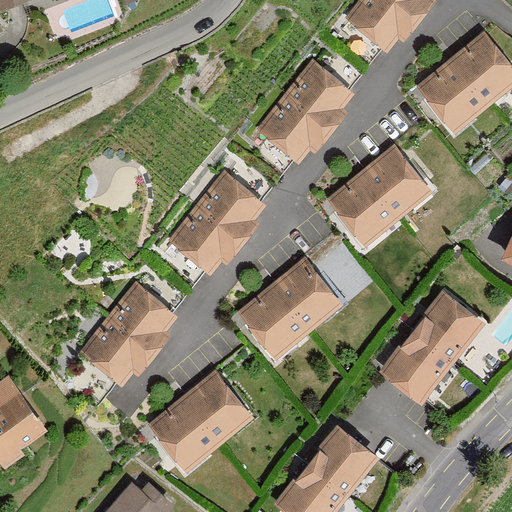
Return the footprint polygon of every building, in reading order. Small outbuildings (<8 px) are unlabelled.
[(0,0),(0,7),(1,10),(25,0),(0,0)] [(421,20),(395,0),(364,0),(349,20),(354,23),(386,49),(399,32),(406,38),(421,20)] [(435,0),(395,0),(421,20),(435,0)] [(386,49),(354,23),(342,38),(374,64),(386,49)] [(461,67),(493,106),(505,96),(499,88),(511,77),(511,63),(487,33),(471,47),(477,54),(461,67)] [(374,64),(342,38),(332,51),(364,76),(374,64)] [(364,76),(332,51),(321,64),(354,90),(364,76)] [(348,111),(342,106),(354,90),(321,64),(316,60),(287,97),(331,132),(348,111)] [(473,110),(479,117),(493,106),(461,67),(444,81),(438,75),(420,89),(451,128),(473,110)] [(331,132),(287,97),(260,132),(265,136),(297,162),(309,147),(315,153),(331,132)] [(297,162),(265,136),(254,150),(287,175),(297,162)] [(373,180),(405,219),(417,209),(411,201),(430,185),(399,146),(383,160),(389,167),(373,180)] [(287,175),(254,150),(244,163),(276,189),(287,175)] [(276,189),(244,163),(234,176),(266,201),(276,189)] [(259,221),(254,217),(266,201),(234,176),(228,171),(199,208),(243,242),(259,221)] [(385,223),(391,230),(405,219),(373,180),(356,194),(350,188),(332,202),(363,241),(385,223)] [(228,262),(243,242),(199,208),(170,245),(176,250),(207,274),(221,257),(228,262)] [(196,289),(207,274),(176,250),(165,264),(196,289)] [(282,296),(314,335),(326,325),(320,317),(340,301),(309,263),(292,276),(298,284),(282,296)] [(186,301),(196,289),(165,264),(155,277),(186,301)] [(176,314),(186,301),(155,277),(145,290),(176,314)] [(172,332),(166,327),(176,314),(145,290),(138,285),(111,320),(155,354),(172,332)] [(415,335),(456,366),(487,325),(446,294),(415,335)] [(294,340),(300,347),(314,335),(282,296),(265,311),(259,304),(241,319),(273,357),(294,340)] [(137,378),(155,354),(111,320),(82,357),(121,388),(132,374),(137,378)] [(383,378),(423,409),(456,366),(415,335),(383,378)] [(194,411),(225,450),(238,440),(232,432),(251,416),(220,378),(204,391),(210,398),(194,411)] [(46,430),(18,391),(0,404),(0,458),(2,461),(46,430)] [(206,455),(211,461),(225,450),(194,411),(176,425),(171,419),(153,433),(184,472),(206,455)] [(308,467),(349,498),(378,460),(338,429),(308,467)] [(280,503),(291,511),(337,511),(349,498),(308,467),(280,503)] [(170,511),(175,506),(155,488),(148,495),(136,484),(111,511),(170,511)]
